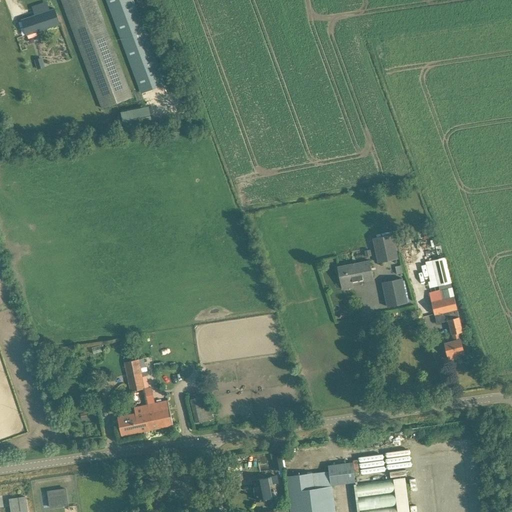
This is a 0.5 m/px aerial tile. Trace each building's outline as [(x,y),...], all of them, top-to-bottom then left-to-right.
[(133,97),(96,0),(61,0),(102,109),(133,97)] [(107,0),(144,93),(165,85),(133,0),(107,0)] [(23,19),(26,29),(28,35),(60,24),(55,9),(23,19)] [(121,112),(125,130),(153,125),(149,106),(121,112)] [(393,234),(373,238),(378,263),(398,258),(393,234)] [(445,343),(446,350),(449,360),(458,357),(457,354),(464,352),(461,342),(459,332),(463,332),(445,257),(426,262),(431,283),(438,281),(440,290),(430,292),(435,314),(446,312),(452,334),(453,334),(454,341),(445,343)] [(338,267),(339,272),(341,283),(353,280),(353,282),(374,278),(370,260),(338,267)] [(401,264),(395,266),(397,274),(403,272),(401,264)] [(397,294),(386,296),(388,307),(407,303),(402,278),(394,280),(397,294)] [(120,339),(122,346),(134,344),(133,336),(120,339)] [(145,389),(143,377),(139,360),(125,362),(131,392),(145,389)] [(191,400),(194,413),(196,423),(213,419),(207,389),(200,391),(201,397),(191,400)] [(149,414),(145,415),(148,430),(173,425),(168,400),(147,405),(149,414)] [(135,413),(118,417),(120,426),(122,436),(148,430),(145,415),(149,414),(147,405),(134,407),(135,413)] [(273,458),(275,467),(275,469),(284,468),(282,456),(273,458)] [(329,465),(330,478),(331,484),(355,480),(354,474),(354,472),(353,462),(329,465)] [(164,472),(166,489),(170,488),(170,487),(193,484),(191,469),(164,472)] [(334,511),(331,486),(315,488),(313,473),(286,476),(288,486),(291,508),(291,511),(334,511)] [(269,484),(272,484),(278,482),(277,475),(253,480),(257,501),(271,498),(269,484)] [(354,485),(358,511),(409,511),(405,478),(354,485)] [(140,486),(114,490),(117,507),(143,504),(140,486)] [(66,488),(49,491),(51,507),(68,504),(66,488)] [(10,499),(11,511),(27,511),(25,497),(10,499)]
